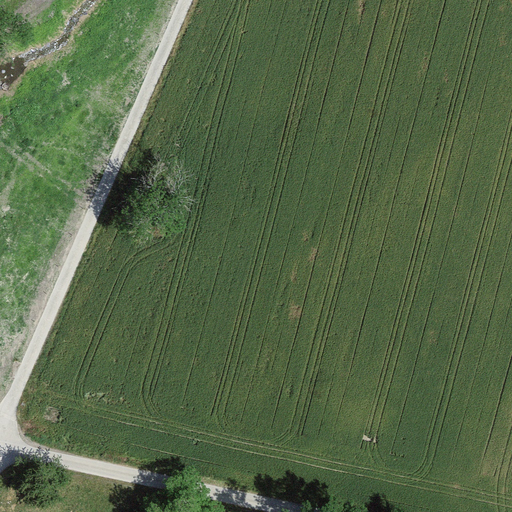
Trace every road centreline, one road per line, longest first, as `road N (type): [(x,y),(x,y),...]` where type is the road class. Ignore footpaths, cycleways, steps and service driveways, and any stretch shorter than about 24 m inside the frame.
road 1 (track): [(0,445),(191,0)]
road 2 (unclassified): [(344,511),(0,437)]
